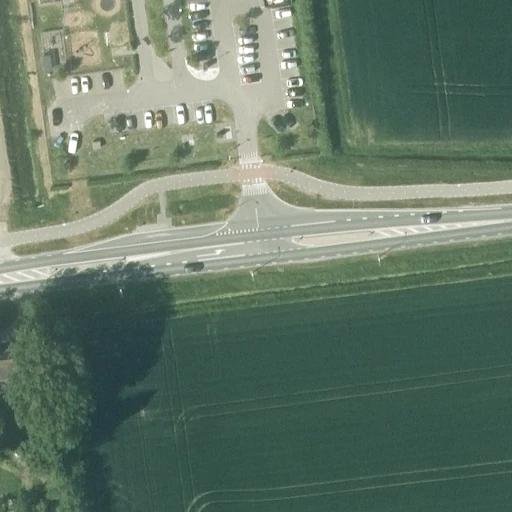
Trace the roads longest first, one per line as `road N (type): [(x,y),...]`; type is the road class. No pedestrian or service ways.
road 1 (primary): [(0,290),(511,225)]
road 2 (primary): [(511,216),(352,226),(0,269)]
